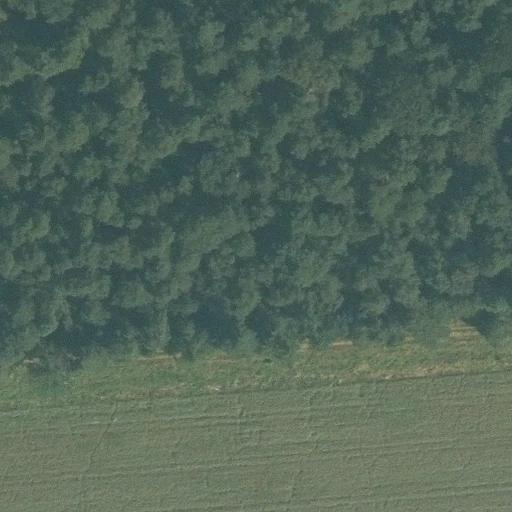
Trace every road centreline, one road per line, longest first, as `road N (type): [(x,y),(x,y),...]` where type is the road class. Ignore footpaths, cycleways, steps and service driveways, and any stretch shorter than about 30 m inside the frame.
road 1 (track): [(0,370),(511,331)]
road 2 (track): [(232,0),(511,91)]
